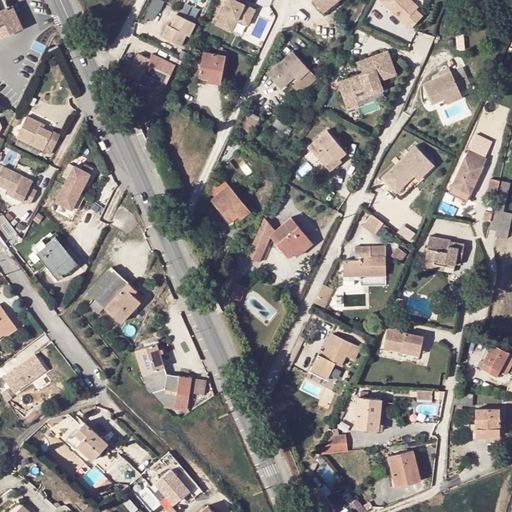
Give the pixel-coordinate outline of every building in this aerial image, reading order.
[(7,1),(6,0),(0,0),(0,40),(19,32),(22,24),(13,5),(7,8),(6,6),(8,5),(7,1)] [(156,21),(165,1),(162,0),(152,0),(145,16),(156,21)] [(226,0),(216,25),(234,32),(238,22),(250,26),(258,8),(242,1),(242,0),(226,0)] [(313,0),(320,8),(329,0),(313,0)] [(329,0),(320,8),(325,14),(339,1),(337,0),(329,0)] [(381,0),(380,1),(409,30),(422,17),(415,11),(417,8),(410,1),(408,0),(381,0)] [(198,18),(181,9),(174,22),(171,21),(165,32),(184,41),(190,30),(192,31),(198,18)] [(235,34),(243,37),(247,26),(239,23),(235,34)] [(156,50),(146,68),(162,75),(169,79),(178,61),(156,50)] [(207,76),(222,78),(226,56),(203,51),(198,78),(207,79),(207,76)] [(293,52),(281,62),(267,74),(281,89),(295,77),(293,75),(304,65),(293,52)] [(379,81),(395,75),(387,52),(357,63),(361,75),(359,75),(361,79),(350,83),(349,79),(338,83),(343,98),(353,95),(356,101),(356,100),(382,91),(379,81)] [(263,69),(267,74),(281,62),(277,57),(263,69)] [(293,75),(295,77),(298,80),(309,69),(304,65),(293,75)] [(162,75),(146,68),(145,71),(160,78),(162,75)] [(459,69),(450,73),(459,92),(468,88),(459,69)] [(423,85),(431,104),(443,99),(459,92),(450,73),(423,85)] [(207,76),(207,79),(207,82),(221,84),(222,78),(207,76)] [(459,92),(443,99),(446,104),(461,98),(459,92)] [(353,95),(343,98),(348,110),(359,106),(356,100),(356,101),(353,95)] [(251,137),(260,117),(250,113),(241,133),(251,137)] [(44,129),(40,127),(42,123),(28,116),(17,138),(43,151),(51,155),(61,136),(53,132),(52,133),(44,129)] [(337,156),(338,158),(345,151),(327,129),(308,145),(326,166),(337,156)] [(414,146),(381,178),(400,197),(413,185),(409,180),(413,176),(419,183),(435,167),(414,146)] [(470,148),(467,155),(485,164),(489,157),(470,148)] [(485,164),(467,155),(453,184),(471,193),(485,164)] [(337,156),(326,166),(330,171),(341,161),(338,158),(337,156)] [(86,165),(83,170),(91,174),(94,169),(86,165)] [(33,181),(4,166),(0,173),(0,184),(8,188),(16,192),(14,196),(23,201),(30,205),(37,191),(30,188),(33,181)] [(75,166),(57,202),(74,210),(82,194),(91,174),(75,166)] [(231,223),(238,217),(235,214),(246,205),(223,178),(222,178),(220,176),(216,179),(218,181),(209,189),(214,196),(211,199),(231,223)] [(471,193),(453,184),(449,191),(468,200),(471,193)] [(82,194),(74,210),(79,213),(87,197),(82,194)] [(506,202),(495,199),(488,229),(499,231),(498,236),(508,239),(511,223),(501,221),(506,202)] [(251,211),(246,205),(235,214),(238,217),(240,220),(251,211)] [(275,230),(265,215),(246,254),(257,260),(269,235),(288,257),(293,252),(309,239),(291,217),(275,230)] [(382,223),(371,215),(362,226),(375,234),(382,223)] [(42,240),(32,248),(57,280),(77,264),(53,234),(44,242),(42,240)] [(430,235),(424,263),(444,267),(453,268),(454,264),(455,260),(461,261),(464,244),(449,241),(450,239),(430,235)] [(312,243),(309,239),(293,252),(296,257),(312,243)] [(342,261),(342,277),(353,277),(353,272),(362,272),(362,276),(387,276),(386,256),(371,257),(370,247),(354,247),(354,256),(365,255),(365,260),(354,260),(342,261)] [(407,254),(398,247),(391,255),(400,262),(407,254)] [(443,271),(444,267),(424,263),(423,268),(443,271)] [(111,267),(88,292),(96,300),(90,306),(99,314),(105,307),(122,323),(141,303),(133,295),(124,286),(127,282),(111,267)] [(387,280),(387,276),(362,276),(362,272),(353,272),(353,277),(342,277),(342,282),(387,280)] [(234,279),(225,297),(234,302),(243,284),(234,279)] [(137,291),(127,282),(124,286),(133,295),(137,291)] [(322,285),(313,303),(323,308),(332,289),(322,285)] [(0,336),(6,332),(4,329),(13,322),(0,303),(0,336)] [(388,320),(382,346),(400,350),(401,347),(419,351),(422,336),(405,332),(407,325),(388,320)] [(4,329),(6,332),(7,334),(16,327),(13,322),(4,329)] [(312,367),(330,376),(336,363),(341,366),(346,356),(356,360),(361,348),(332,334),(324,352),(321,357),(317,356),(312,367)] [(493,344),(484,361),(480,368),(497,377),(500,371),(507,375),(511,364),(511,354),(506,351),(509,346),(499,341),(496,345),(493,344)] [(157,343),(135,350),(146,384),(166,405),(188,408),(190,393),(192,378),(167,375),(157,343)] [(47,369),(36,354),(4,377),(15,392),(47,369)] [(330,376),(312,367),(309,373),(328,381),(330,376)] [(207,381),(192,378),(190,393),(205,395),(207,381)] [(431,390),(416,390),(416,398),(431,399),(431,390)] [(355,428),(378,430),(380,400),(367,399),(368,393),(360,392),(360,398),(358,398),(355,428)] [(473,395),(456,394),(454,405),(472,406),(473,395)] [(476,408),(476,435),(488,435),(499,435),(499,408),(476,408)] [(85,422),(70,439),(93,461),(109,444),(85,422)] [(333,429),(321,454),(349,450),(347,432),(338,434),(337,429),(333,429)] [(406,479),(407,484),(420,481),(412,450),(388,456),(394,482),(406,479)] [(160,500),(170,511),(200,487),(180,463),(142,494),(151,506),(155,502),(156,503),(160,500)] [(118,490),(129,480),(119,468),(113,472),(117,477),(111,482),(118,490)] [(406,479),(394,482),(395,487),(407,484),(406,479)] [(329,511),(326,508),(319,498),(325,493),(321,488),(303,501),(308,511),(329,511)] [(332,503),(325,493),(319,498),(326,508),(332,503)] [(127,496),(122,501),(130,511),(132,511),(137,507),(127,496)] [(366,511),(357,500),(348,505),(352,511),(366,511)]
